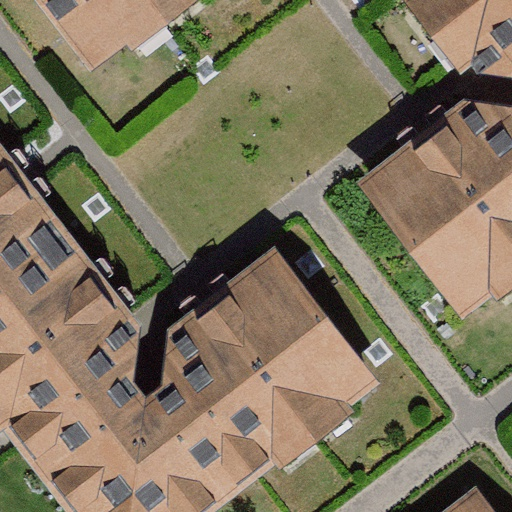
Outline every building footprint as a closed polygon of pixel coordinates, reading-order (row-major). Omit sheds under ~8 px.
[(49,0),(112,81),(216,0),(49,0)] [(511,0),(429,0),(511,104),(511,103),(511,0)] [(511,103),(511,104),(501,111),(511,124),(511,103)] [(485,329),(511,308),(511,124),(501,111),(385,199),(485,329)] [(0,322),(88,248),(3,137),(0,139),(0,322)] [(174,353),(88,248),(0,322),(0,416),(37,467),(174,353)] [(287,265),(185,344),(291,480),(392,399),(287,265)] [(174,353),(37,467),(74,511),(250,511),(291,480),(185,344),(174,353)]
